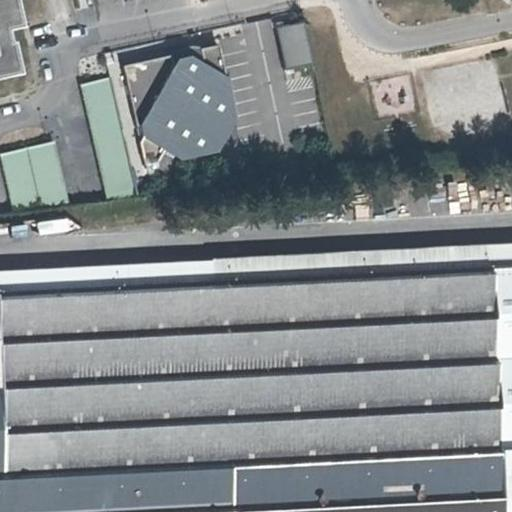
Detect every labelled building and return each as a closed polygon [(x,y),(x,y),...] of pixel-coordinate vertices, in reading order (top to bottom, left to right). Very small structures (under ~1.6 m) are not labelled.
[(6,0),(0,0),(0,67),(10,65),(4,38),(0,39),(0,24),(11,23),(6,0)] [(299,59),(291,17),(264,22),(271,64),(299,59)] [(218,44),(121,65),(146,174),(163,151),(178,157),(220,147),(234,115),(218,44)] [(101,76),(74,82),(102,198),(130,195),(101,76)] [(47,139),(0,151),(0,175),(9,211),(63,204),(47,139)] [(511,242),(0,269),(0,291),(511,264),(511,242)] [(511,511),(511,264),(0,291),(0,511),(511,511)]
